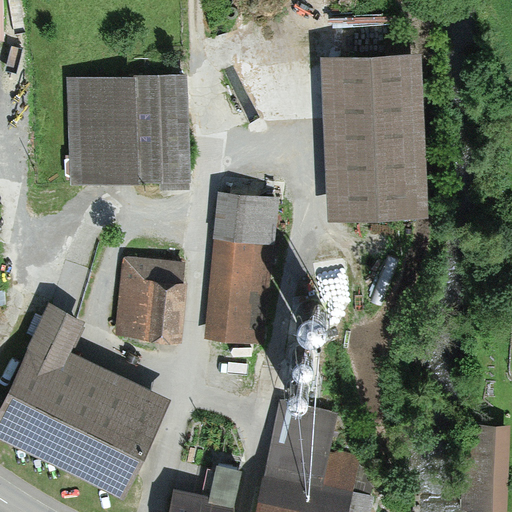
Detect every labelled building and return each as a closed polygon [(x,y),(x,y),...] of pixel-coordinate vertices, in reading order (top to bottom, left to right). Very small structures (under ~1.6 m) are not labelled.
[(320,58),(329,225),(431,220),(423,53),(320,58)] [(70,185),(190,181),(187,76),(67,79),(70,185)] [(218,192),(206,339),(264,343),(276,197),(218,192)] [(117,337),(183,343),(188,283),(185,283),(186,262),(124,257),(117,337)] [(0,440),(125,498),(170,402),(70,356),(86,322),(48,304),(0,407),(0,440)] [(283,400),(256,511),(371,511),(375,499),(351,494),(359,460),(328,453),(338,413),(283,400)] [(475,511),(505,511),(509,429),(479,428),(475,511)] [(169,511),(233,511),(243,471),(216,465),(215,471),(208,470),(202,497),(175,490),(169,511)]
